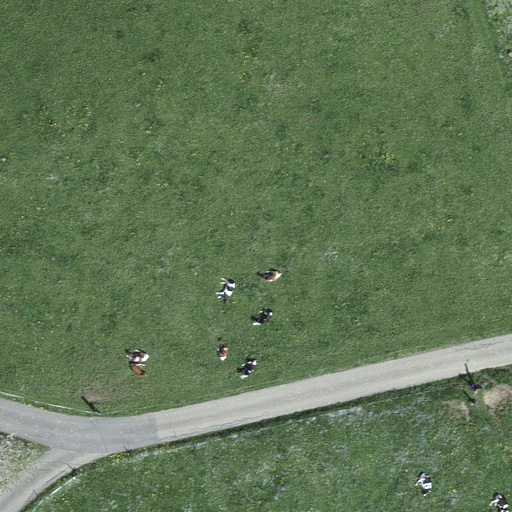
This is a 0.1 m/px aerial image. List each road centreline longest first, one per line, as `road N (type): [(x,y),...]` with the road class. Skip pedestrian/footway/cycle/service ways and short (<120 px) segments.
road 1 (unclassified): [(511,349),(113,437)]
road 2 (unclassified): [(113,437),(22,488),(1,511)]
